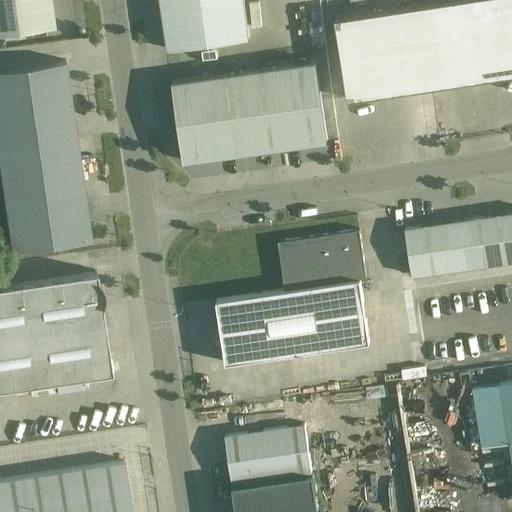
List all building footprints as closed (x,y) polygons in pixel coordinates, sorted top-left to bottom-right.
[(50,0),(0,0),(0,34),(54,27),(50,0)] [(249,37),(243,0),(161,0),(168,48),(249,37)] [(511,0),(442,0),(336,16),(348,98),(450,82),(511,72),(511,0)] [(0,171),(11,250),(91,238),(65,59),(0,68),(0,171)] [(185,161),(327,141),(315,59),(173,79),(185,161)] [(511,260),(511,210),(405,226),(412,275),(511,260)] [(226,362),(370,340),(361,277),(366,276),(359,228),(279,240),(286,288),(217,298),(226,362)] [(0,284),(0,386),(111,370),(96,270),(0,284)] [(482,445),(510,441),(511,451),(511,379),(473,385),(482,445)] [(275,383),(232,390),(233,399),(276,392),(275,383)] [(305,422),(226,433),(233,482),(237,511),(318,511),(313,470),(305,422)] [(0,511),(132,511),(125,459),(0,478),(0,511)]
